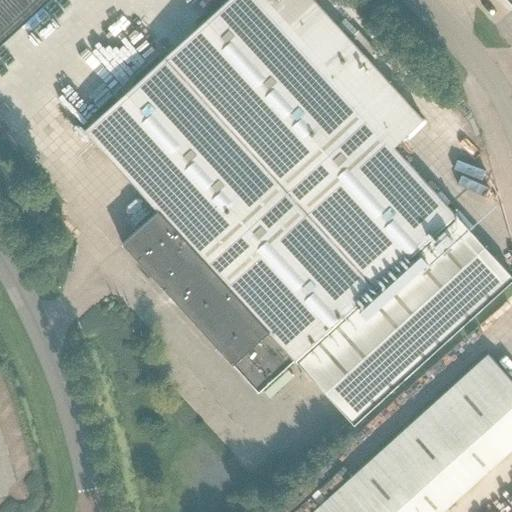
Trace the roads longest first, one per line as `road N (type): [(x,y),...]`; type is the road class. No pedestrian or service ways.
road 1 (unclassified): [(92,511),(75,423),(47,344),(0,255)]
road 2 (unclassified): [(511,131),(501,95),(413,0)]
